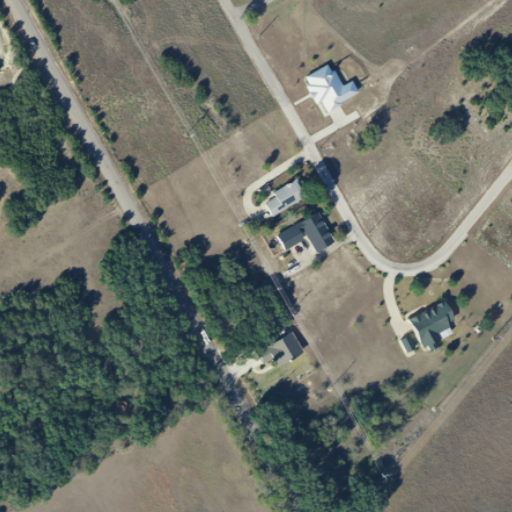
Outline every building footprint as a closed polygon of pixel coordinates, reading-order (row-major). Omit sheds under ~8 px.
[(312,78),(317,87),(311,90),(320,107),(327,103),(334,115),(366,96),(359,83),(349,88),(340,73),(337,74),(333,66),(312,78)] [(300,184),(278,196),(280,200),(270,206),(278,221),(311,203),(300,184)] [(280,238),(290,255),(312,242),(322,258),(342,246),(322,212),(280,238)] [(413,323),(427,351),(433,349),(436,354),(445,349),(443,344),(459,335),(456,330),(463,326),(451,303),(413,323)] [(297,335),(269,351),(282,374),(310,358),(297,335)]
